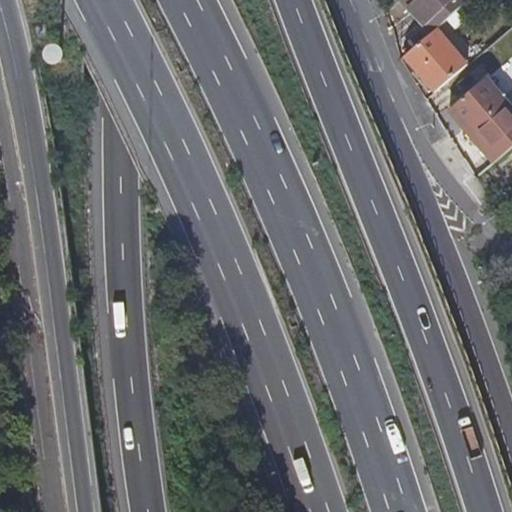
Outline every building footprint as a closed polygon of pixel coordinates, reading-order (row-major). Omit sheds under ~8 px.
[(402,0),(422,21),(430,14),(441,26),(466,0),(402,0)] [(430,14),(422,21),(433,33),(438,29),(441,26),(430,14)] [(433,33),(406,55),(417,69),(433,88),(435,91),(467,65),(438,29),(433,33)] [(433,88),(417,69),(412,73),(428,92),(433,88)] [(447,111),(462,129),(493,104),(478,85),(447,111)] [(493,104),(462,129),(492,165),(511,148),(511,109),(502,97),(493,104)]
